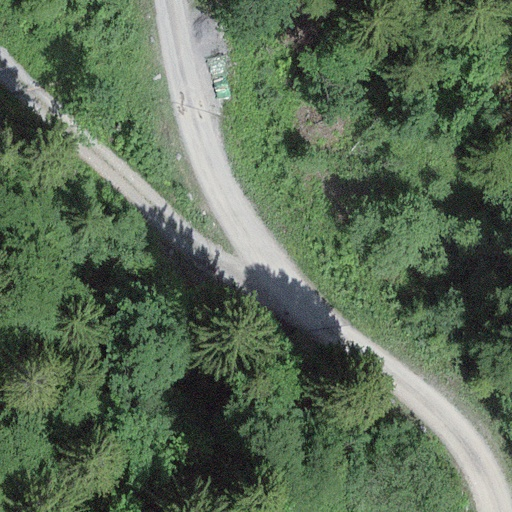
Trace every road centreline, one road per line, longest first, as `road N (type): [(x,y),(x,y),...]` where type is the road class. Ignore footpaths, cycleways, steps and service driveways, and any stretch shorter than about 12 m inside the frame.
road 1 (unclassified): [(494,511),(492,494),(451,424),(278,299),(206,152),(172,0)]
road 2 (track): [(278,299),(0,50)]
